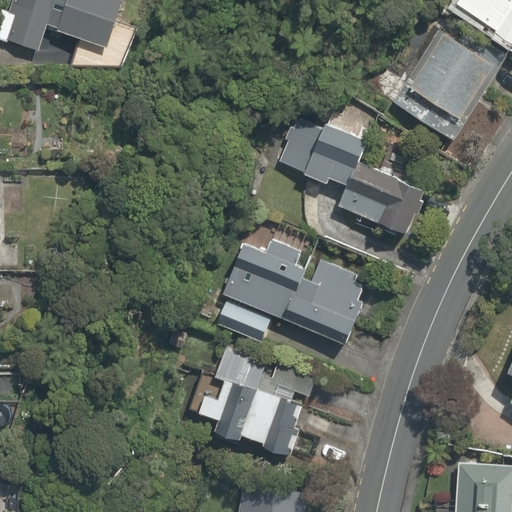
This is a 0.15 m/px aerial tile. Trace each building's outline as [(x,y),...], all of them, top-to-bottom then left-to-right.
[(16,0),(13,9),(2,5),(0,10),(0,38),(37,54),(48,27),(101,48),(121,0),(16,0)] [(511,0),(456,0),(511,36),(511,0)] [(437,21),(398,79),(409,87),(399,102),(449,135),(498,61),(437,21)] [(338,181),(331,202),(402,228),(426,162),(291,115),(275,159),(338,181)] [(465,177),(433,165),(407,235),(439,248),(465,177)] [(313,232),(260,214),(252,238),(244,235),(218,312),(261,326),(266,311),(276,315),(280,302),(347,325),(367,266),(308,246),(313,232)] [(511,337),(501,362),(511,367),(498,398),(511,404),(511,337)] [(211,420),(284,447),(303,395),(309,397),(317,376),(217,339),(205,372),(216,377),(212,388),(195,382),(188,403),(214,412),(211,420)] [(507,511),(511,462),(452,457),(447,511),(507,511)] [(302,511),(304,500),(238,487),(233,511),(302,511)]
